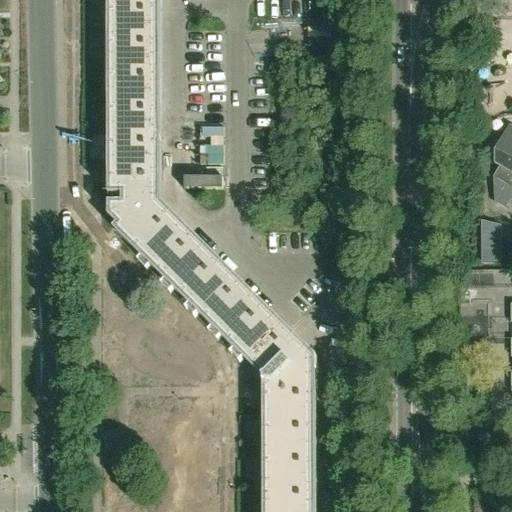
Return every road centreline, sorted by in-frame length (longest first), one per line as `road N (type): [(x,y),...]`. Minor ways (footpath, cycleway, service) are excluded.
road 1 (residential): [(49,494),(44,168)]
road 2 (residential): [(240,255),(241,0)]
road 3 (tertiary): [(410,316),(409,100)]
road 4 (tertiary): [(437,511),(426,362),(410,316)]
road 5 (tertiary): [(410,316),(406,511)]
road 6 (residential): [(44,168),(40,0)]
